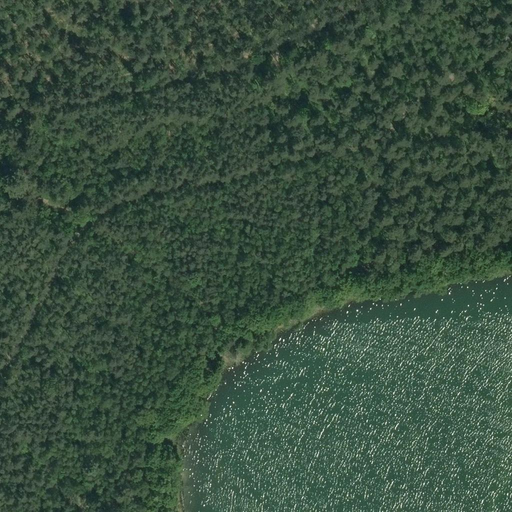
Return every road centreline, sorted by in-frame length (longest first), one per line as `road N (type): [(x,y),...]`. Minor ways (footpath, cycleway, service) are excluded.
road 1 (track): [(511,225),(349,262),(214,310),(177,339),(151,378),(136,433),(140,511)]
road 2 (track): [(0,182),(86,221),(214,310)]
road 3 (track): [(354,0),(231,57),(171,74)]
road 4 (track): [(171,74),(0,110)]
